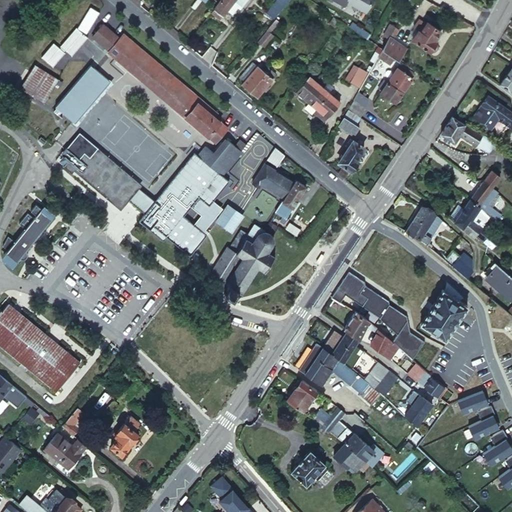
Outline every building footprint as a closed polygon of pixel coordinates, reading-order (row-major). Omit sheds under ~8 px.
[(94,22),(102,11),(82,0),(79,0),(70,15),(90,29),(94,22)] [(223,0),(216,10),(225,16),(226,17),(231,11),(237,3),(239,0),(223,0)] [(251,0),(239,0),(237,3),(239,5),(241,8),(241,9),(244,11),(251,0)] [(334,0),(346,6),(348,2),(368,12),(374,0),(334,0)] [(239,5),(237,3),(231,11),(233,13),(237,14),(241,9),(241,8),(239,5)] [(273,3),(266,12),(274,19),(281,10),(273,3)] [(216,10),(214,13),(222,20),(225,16),(216,10)] [(425,10),(415,27),(420,30),(413,40),(430,50),(437,40),(434,38),(440,28),(428,21),(432,14),(425,10)] [(277,20),(271,27),(274,30),(280,22),(277,20)] [(105,24),(93,37),(110,51),(121,38),(105,24)] [(353,24),(350,29),(361,37),(365,39),(369,34),(353,24)] [(391,24),(377,47),(383,51),(391,38),(393,40),(399,30),(395,29),(396,27),(391,24)] [(86,36),(77,29),(62,48),(73,57),(74,57),(89,38),(86,36)] [(270,31),(260,44),(266,48),(276,36),(270,31)] [(121,38),(110,51),(125,64),(149,85),(200,128),(212,138),(223,124),(218,118),(220,115),(206,103),(179,80),(154,59),(125,34),(121,38)] [(407,48),(393,40),(391,38),(383,51),(399,61),(407,48)] [(53,43),(42,58),(54,66),(65,52),(53,43)] [(241,79),(245,83),(260,66),(255,63),(241,79)] [(49,95),(59,79),(35,64),(21,88),(44,104),(45,102),(49,95)] [(345,79),(360,87),(368,72),(353,64),(345,79)] [(93,65),(58,106),(77,123),(112,82),(93,65)] [(401,65),(389,83),(403,92),(415,75),(401,65)] [(245,83),(244,85),(259,98),(275,79),(274,78),(266,72),(260,66),(245,83)] [(270,67),(266,72),(274,78),(278,74),(270,67)] [(500,84),(510,91),(511,88),(511,68),(500,84)] [(310,77),(297,93),(318,111),(331,95),(310,77)] [(386,81),(382,88),(399,98),(403,92),(389,83),(386,81)] [(488,94),(474,114),(492,128),(499,119),(511,128),(511,112),(509,110),(488,94)] [(341,96),(330,117),(339,122),(351,102),(341,96)] [(350,110),(361,118),(368,109),(355,101),(350,110)] [(346,117),(357,125),(361,118),(350,110),(346,117)] [(454,115),(442,134),(455,142),(461,135),(467,124),(454,115)] [(357,125),(346,117),(341,127),(355,136),(360,127),(357,125)] [(230,130),(223,124),(212,138),(219,144),(230,130)] [(467,124),(461,135),(477,145),(481,138),(484,140),(487,136),(482,132),(481,133),(467,124)] [(81,133),(65,152),(67,154),(65,157),(69,161),(65,167),(73,174),(76,171),(123,210),(131,200),(141,188),(144,185),(81,133)] [(206,148),(198,157),(218,173),(222,176),(241,152),(235,147),(227,141),(216,156),(206,148)] [(355,141),(340,163),(353,172),(355,169),(356,170),(360,163),(359,162),(360,160),(357,159),(365,147),(355,141)] [(240,142),(235,147),(241,152),(246,146),(240,142)] [(255,147),(247,160),(259,168),(267,155),(255,147)] [(69,161),(65,157),(60,163),(65,167),(69,161)] [(161,203),(148,219),(180,246),(191,255),(206,236),(204,234),(198,229),(183,216),(196,200),(218,173),(198,158),(161,203)] [(285,200),(286,201),(295,207),(296,205),(298,201),(308,186),(299,179),(297,182),(289,177),(267,163),(254,182),(262,187),(263,185),(264,183),(286,198),(285,200)] [(39,165),(36,169),(40,173),(44,168),(39,165)] [(494,170),(485,180),(494,187),(502,176),(494,170)] [(198,229),(204,234),(223,210),(213,203),(229,183),(221,177),(218,173),(196,200),(183,216),(198,229)] [(485,180),(472,198),(480,204),(494,187),(485,180)] [(498,190),(494,187),(480,204),(490,213),(492,210),(494,209),(488,203),(498,190)] [(164,240),(168,236),(148,219),(161,203),(141,188),(131,200),(146,212),(140,219),(164,240)] [(471,199),(462,212),(470,217),(471,217),(480,204),(472,198),(471,199)] [(287,217),(295,207),(286,201),(279,211),(287,217)] [(423,205),(406,229),(423,239),(427,242),(431,236),(429,235),(424,232),(427,228),(436,214),(434,213),(432,211),(423,205)] [(3,257),(14,266),(19,260),(20,260),(20,261),(21,261),(22,261),(23,261),(24,261),(25,261),(25,260),(25,261),(25,260),(26,260),(26,259),(27,259),(27,258),(27,257),(27,256),(27,255),(27,254),(26,254),(26,253),(25,253),(54,219),(45,212),(44,213),(41,211),(36,207),(30,213),(36,217),(33,220),(28,215),(19,226),(25,230),(14,243),(8,238),(2,248),(7,252),(3,257)] [(221,218),(216,225),(231,236),(243,218),(229,207),(221,218)] [(456,221),(463,227),(471,217),(470,217),(462,212),(456,221)] [(441,218),(436,214),(427,228),(431,231),(441,218)] [(473,218),(471,217),(463,227),(463,228),(475,237),(476,236),(478,233),(482,227),(473,218)] [(239,252),(235,250),(236,248),(237,249),(240,245),(239,244),(240,242),(241,243),(243,239),(242,238),(243,237),(244,237),(245,237),(246,236),(247,237),(247,238),(252,241),(255,235),(254,234),(255,233),(256,233),(258,232),(259,231),(260,231),(261,230),(263,230),(263,229),(262,228),(262,227),(261,226),(260,227),(257,225),(258,224),(256,223),(254,222),(254,223),(252,222),(249,227),(251,228),(248,233),(242,229),(226,243),(225,243),(209,268),(222,277),(224,275),(225,275),(228,271),(227,270),(228,268),(230,268),(232,264),(231,263),(232,261),(234,262),(237,258),(235,257),(236,255),(238,255),(239,252)] [(483,242),(488,246),(492,241),(485,235),(488,232),(482,227),(478,233),(483,238),(484,237),(486,238),(483,242)] [(266,231),(263,229),(263,230),(261,230),(260,231),(259,231),(258,232),(256,233),(255,233),(254,234),(255,235),(252,241),(247,238),(247,237),(246,236),(245,237),(244,237),(243,237),(242,238),(243,239),(241,243),(240,242),(239,244),(240,245),(237,249),(236,248),(235,250),(239,252),(238,255),(236,255),(235,257),(237,258),(234,262),(232,261),(231,263),(232,264),(230,268),(228,268),(227,270),(228,271),(225,275),(224,275),(222,277),(229,283),(228,285),(228,286),(229,287),(230,288),(228,291),(227,290),(226,292),(227,293),(228,294),(227,295),(228,296),(229,295),(233,297),(233,298),(234,299),(235,298),(235,299),(236,298),(237,299),(238,297),(237,296),(240,291),(242,292),(242,293),(243,294),(244,293),(245,292),(246,293),(247,292),(246,291),(249,285),(250,286),(252,284),(250,283),(254,278),(255,279),(256,277),(255,276),(257,272),(259,272),(260,271),(259,269),(260,268),(264,270),(264,271),(265,272),(266,271),(267,272),(267,271),(268,271),(269,270),(268,269),(271,265),(271,266),(272,264),(272,263),(274,259),(275,260),(276,259),(275,258),(276,257),(275,256),(274,254),(273,255),(269,253),(273,247),(274,247),(275,245),(273,244),(274,243),(274,242),(274,241),(274,239),(273,238),(274,238),(273,236),(271,236),(271,235),(270,234),(269,233),(268,233),(266,232),(266,231)] [(457,262),(454,266),(467,277),(472,271),(460,261),(457,262)] [(511,295),(511,276),(494,261),(489,267),(490,268),(487,272),(488,274),(486,275),(511,297),(511,295)] [(482,272),(476,267),(473,271),(472,271),(467,277),(473,282),(482,272)] [(381,319),(380,320),(397,334),(408,320),(408,315),(390,304),(390,300),(366,284),(366,281),(350,270),(338,287),(347,293),(346,294),(381,319)] [(484,274),(482,272),(473,282),(476,284),(484,274)] [(443,289),(421,324),(446,339),(468,305),(443,289)] [(6,301),(0,308),(0,341),(9,349),(54,387),(78,360),(63,346),(41,328),(6,301)] [(347,330),(359,339),(372,322),(358,312),(357,313),(345,329),(347,330)] [(397,334),(393,341),(400,347),(409,356),(413,358),(425,341),(411,331),(408,320),(397,334)] [(381,331),(375,325),(373,328),(379,333),(381,331)] [(322,347),(331,352),(343,336),(334,330),(322,347)] [(359,339),(347,330),(343,336),(355,344),(359,339)] [(371,344),(376,349),(387,335),(383,332),(381,331),(379,333),(371,344)] [(376,349),(383,353),(393,341),(387,335),(376,349)] [(343,336),(331,352),(341,359),(343,361),(355,344),(343,336)] [(393,341),(383,353),(388,358),(391,357),(400,347),(393,341)] [(364,351),(355,344),(343,361),(352,367),(364,351)] [(331,352),(322,347),(308,367),(313,371),(310,376),(322,385),(333,369),(341,359),(331,352)] [(352,367),(343,361),(341,359),(333,369),(360,392),(368,382),(365,379),(352,367)] [(417,362),(408,373),(415,378),(419,381),(427,371),(424,369),(423,368),(417,362)] [(390,371),(379,363),(365,379),(368,382),(371,383),(376,388),(384,378),(390,371)] [(308,367),(304,372),(310,376),(313,371),(308,367)] [(397,376),(390,371),(384,378),(393,386),(400,379),(397,376)] [(427,372),(420,382),(438,396),(439,395),(441,396),(447,387),(433,376),(427,372)] [(0,402),(13,386),(0,376),(0,402)] [(393,386),(384,378),(376,388),(382,393),(385,396),(393,386)] [(287,399),(302,411),(318,391),(303,379),(302,381),(299,380),(296,384),(297,386),(287,399)] [(376,388),(371,383),(360,395),(370,403),(373,399),(375,401),(382,393),(376,388)] [(486,397),(483,389),(458,400),(464,412),(488,402),(486,397)] [(376,408),(384,399),(386,397),(385,396),(382,393),(375,401),(373,399),(370,403),(376,408)] [(432,404),(420,394),(404,414),(417,425),(424,415),(432,404)] [(340,408),(335,403),(322,418),(318,423),(323,428),(340,408)] [(491,405),(478,411),(481,419),(492,414),(495,413),(491,405)] [(79,408),(64,427),(66,429),(75,436),(80,430),(75,426),(85,414),(79,408)] [(346,413),(340,408),(323,428),(329,432),(339,421),(346,413)] [(39,415),(32,409),(23,418),(31,425),(39,415)] [(317,414),(312,419),(318,423),(322,418),(317,414)] [(481,419),(468,425),(474,438),(498,426),(496,421),(492,414),(481,419)] [(118,431),(115,435),(119,438),(112,447),(122,455),(124,454),(127,454),(131,449),(130,446),(134,442),(137,442),(140,438),(139,434),(135,431),(141,424),(132,416),(120,431),(118,431)] [(329,432),(338,439),(344,445),(358,457),(363,462),(373,451),(370,449),(348,429),(339,421),(329,432)] [(9,427),(4,433),(8,436),(13,430),(9,427)] [(503,428),(491,436),(496,444),(506,437),(508,436),(503,428)] [(82,442),(78,439),(72,445),(57,433),(44,449),(69,469),(87,447),(82,442)] [(22,450),(7,437),(0,445),(0,473),(3,474),(18,456),(17,456),(22,450)] [(511,446),(511,444),(506,437),(496,444),(483,452),(491,463),(511,449),(511,446)] [(358,457),(344,445),(333,457),(352,473),(357,468),(352,463),(358,457)] [(373,446),(370,449),(373,451),(363,462),(368,466),(371,467),(383,454),(373,446)] [(311,449),(291,470),(306,484),(319,470),(323,473),(328,467),(325,464),(326,463),(311,449)] [(358,457),(352,463),(357,468),(363,462),(358,457)] [(368,466),(363,462),(357,468),(362,473),(368,466)] [(511,465),(511,467),(499,476),(507,487),(511,482),(511,465)] [(253,511),(223,477),(212,487),(223,500),(221,502),(229,511),(230,511),(233,510),(234,511),(253,511)] [(27,495),(19,505),(28,511),(79,511),(81,510),(58,491),(57,494),(54,492),(53,491),(47,499),(41,506),(27,495)] [(380,511),(371,501),(358,511),(380,511)]
